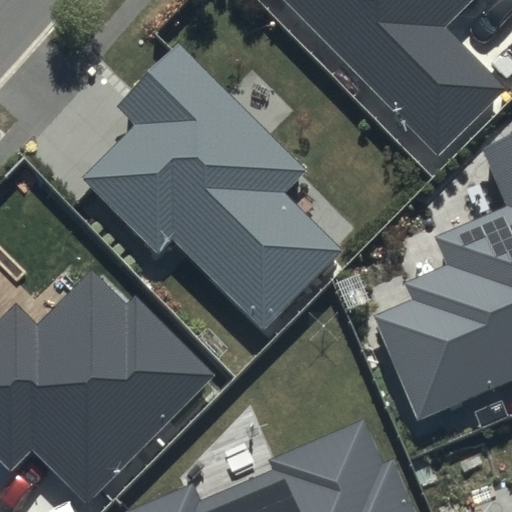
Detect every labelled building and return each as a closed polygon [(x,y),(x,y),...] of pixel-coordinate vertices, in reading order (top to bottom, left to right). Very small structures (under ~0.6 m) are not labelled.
[(290,0),(436,147),(501,83),(443,23),(466,0),(290,0)] [(132,115),(78,169),(154,246),(169,232),(263,327),(344,247),(282,184),(302,164),(174,34),(112,95),(132,115)] [(511,129),(482,143),(506,198),(431,230),(443,258),(400,276),(407,294),(375,308),(422,416),(511,377),(511,129)] [(11,293),(0,303),(0,454),(5,459),(26,438),(83,495),(212,367),(131,285),(120,295),(86,261),(32,314),(11,293)] [(188,473),(118,502),(122,511),(412,511),(389,457),(378,461),(358,414),(266,453),(269,462),(197,492),(188,473)] [(511,511),(511,449),(498,455),(511,486),(511,511)]
